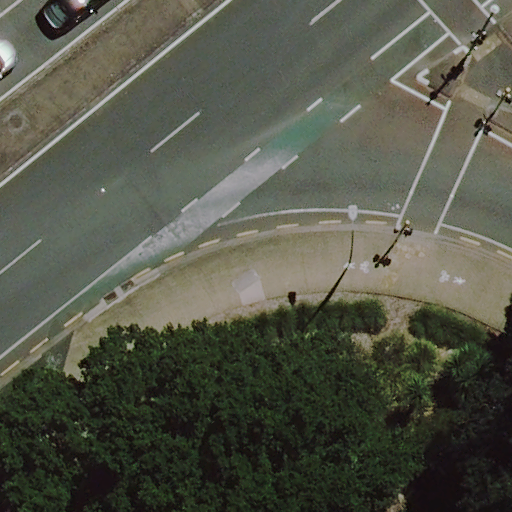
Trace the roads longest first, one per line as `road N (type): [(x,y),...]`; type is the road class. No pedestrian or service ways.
road 1 (secondary): [(511,197),(449,167),(315,139),(150,150)]
road 2 (tertiary): [(333,0),(150,150)]
road 3 (tertiary): [(150,150),(0,274)]
